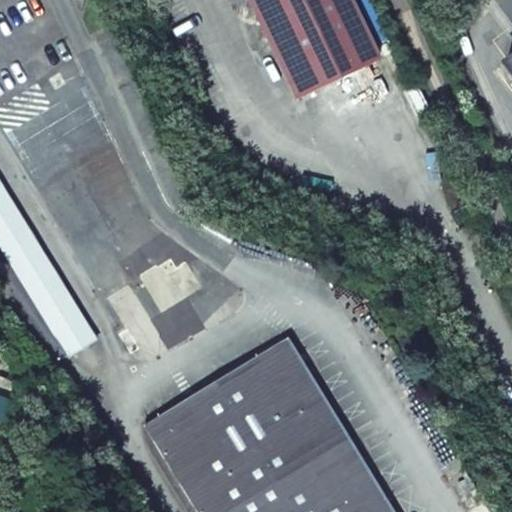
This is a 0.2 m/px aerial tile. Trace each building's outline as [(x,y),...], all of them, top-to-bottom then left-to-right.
[(263,0),(309,94),(378,60),(349,0),(263,0)] [(70,296),(0,180),(0,241),(43,313),(70,296)] [(96,340),(70,296),(43,313),(69,356),(96,340)] [(394,511),(288,339),(145,426),(198,511),(394,511)] [(471,510),(471,511),(489,511),(484,502),(471,510)]
